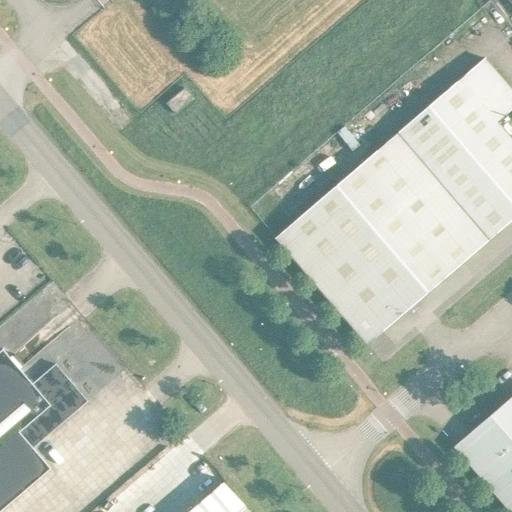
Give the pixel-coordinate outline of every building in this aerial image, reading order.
[(276,229),(367,336),(511,211),(511,129),(497,113),(511,100),(511,80),(486,49),(276,229)] [(166,94),(175,104),(193,89),(185,78),(166,94)] [(33,439),(87,392),(55,354),(32,374),(2,340),(0,342),(0,501),(50,459),(33,439)] [(511,387),(454,438),(511,504),(511,387)] [(258,511),(246,497),(228,511),(258,511)]
